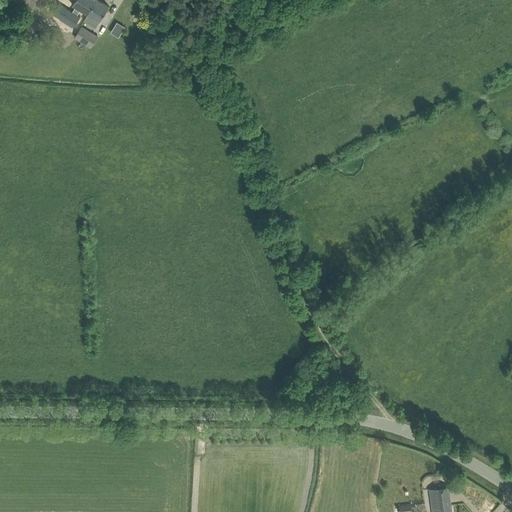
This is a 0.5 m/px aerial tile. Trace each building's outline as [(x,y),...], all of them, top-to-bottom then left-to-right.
[(75,0),(72,5),(86,13),(94,0),(75,0)] [(99,0),(94,0),(86,13),(88,14),(84,20),(96,28),(109,6),(99,0)] [(65,25),(70,19),(55,8),(51,14),(65,25)] [(47,20),(43,26),(49,29),(53,23),(47,20)] [(75,37),(91,47),(97,37),(81,27),(75,37)] [(451,511),(448,486),(429,489),(432,511),(451,511)]
